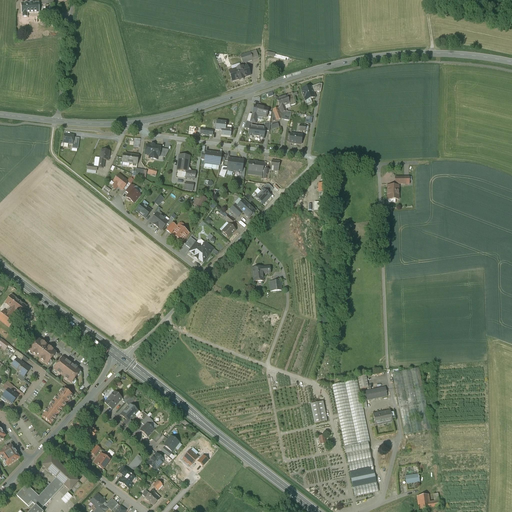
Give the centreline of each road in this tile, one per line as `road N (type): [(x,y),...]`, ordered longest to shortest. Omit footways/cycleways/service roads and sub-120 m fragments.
road 1 (tertiary): [(253,89),(335,64),(410,53),(511,62)]
road 2 (secondary): [(122,358),(316,511)]
road 3 (residential): [(205,274),(316,158)]
road 4 (secondary): [(0,265),(122,358)]
road 5 (residential): [(205,274),(101,193)]
road 6 (unclassified): [(72,0),(56,121)]
road 7 (residential): [(49,440),(145,511)]
